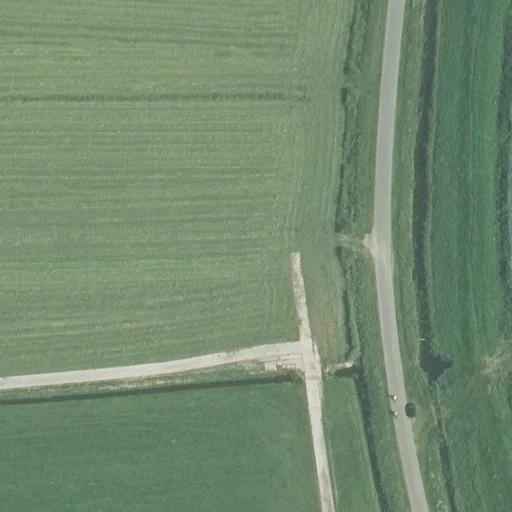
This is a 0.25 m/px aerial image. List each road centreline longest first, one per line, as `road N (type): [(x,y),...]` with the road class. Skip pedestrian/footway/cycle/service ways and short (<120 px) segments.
road 1 (unclassified): [(420,511),(384,292),(396,0)]
road 2 (track): [(511,503),(472,312),(484,0)]
road 3 (track): [(294,264),(305,352),(0,380)]
road 4 (track): [(305,352),(325,511)]
